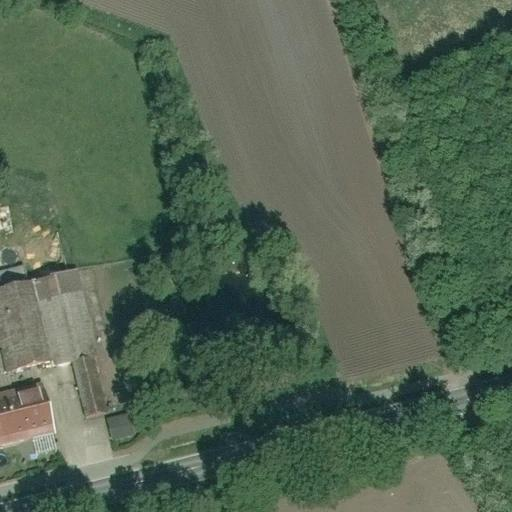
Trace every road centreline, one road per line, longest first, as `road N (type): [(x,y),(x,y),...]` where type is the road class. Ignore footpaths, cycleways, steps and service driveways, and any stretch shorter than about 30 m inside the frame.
road 1 (tertiary): [(41,511),(511,389)]
road 2 (track): [(468,400),(342,0)]
